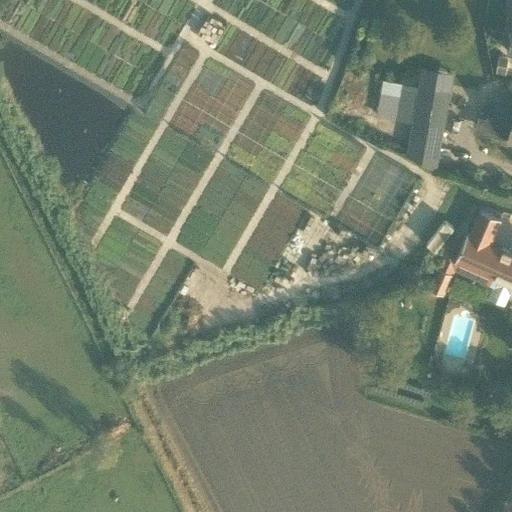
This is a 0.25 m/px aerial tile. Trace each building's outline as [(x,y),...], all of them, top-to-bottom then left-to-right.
[(436,167),(450,91),(418,85),(406,154),(421,164),(436,167)] [(511,104),(494,100),(487,134),(508,138),(508,139),(511,139),(511,104)] [(440,241),(455,216),(443,208),(428,234),(440,241)] [(431,283),(430,283),(431,288),(444,294),(458,261),(492,276),(489,284),(493,285),(488,296),(504,304),(509,293),(511,294),(511,251),(490,241),(499,221),(477,211),(457,255),(445,250),(431,283)] [(430,283),(401,291),(405,307),(412,305),(410,296),(431,290),(431,288),(430,283)]
